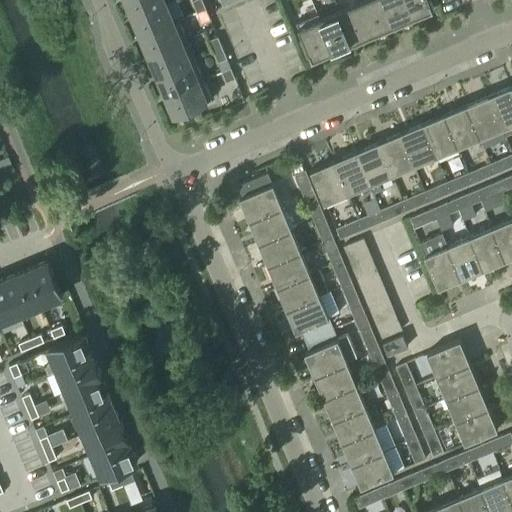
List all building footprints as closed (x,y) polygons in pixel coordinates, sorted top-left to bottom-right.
[(169,0),(126,0),(133,15),(166,1),(169,0)] [(205,7),(202,0),(191,0),(196,11),(205,7)] [(393,25),(382,0),(360,0),(359,1),(372,34),(393,25)] [(413,17),(405,0),(382,0),(393,25),(413,17)] [(429,0),(405,0),(413,17),(433,8),(429,0)] [(141,33),(173,20),(166,1),(133,15),(140,33),(141,33)] [(372,34),(359,1),(338,9),(352,42),(372,34)] [(210,18),(205,7),(196,11),(201,22),(210,18)] [(338,9),(320,17),(318,18),(332,51),(352,42),(338,9)] [(332,51),(318,18),(320,17),(318,13),(296,22),(312,59),(332,51)] [(149,54),(187,38),(178,18),(173,20),(141,33),(140,33),(149,54)] [(213,51),(222,47),(217,36),(208,40),(213,51)] [(158,74),(195,59),(187,38),(149,54),(158,74)] [(218,62),(227,58),(222,47),(213,51),(218,62)] [(167,94),(203,79),(195,59),(158,74),(166,94),(167,94)] [(235,77),(230,67),(221,70),(226,81),(235,77)] [(212,99),(203,79),(167,94),(166,94),(175,115),(212,99)] [(511,87),(511,85),(489,94),(505,134),(511,130),(511,129),(510,124),(511,122),(511,87)] [(489,94),(466,103),(480,136),(484,146),(507,137),(505,134),(489,94)] [(466,103),(444,112),(458,145),(480,136),(466,103)] [(444,112),(422,122),(436,155),(458,145),(444,112)] [(422,122),(400,131),(413,164),(436,155),(422,122)] [(400,131),(377,140),(391,173),(413,164),(400,131)] [(377,140),(355,150),(369,183),(391,173),(377,140)] [(355,150),(333,159),(347,192),(369,183),(355,150)] [(511,154),(490,163),(494,174),(511,166),(511,154)] [(0,158),(0,173),(12,169),(11,166),(6,156),(0,158)] [(333,159),(311,168),(324,201),(347,192),(333,159)] [(490,163),(468,173),(472,183),(494,174),(490,163)] [(305,170),(295,174),(350,308),(361,303),(305,170)] [(268,171),(238,184),(243,195),(240,196),(249,219),(282,205),(293,200),(284,177),(272,182),(268,171)] [(468,173),(446,182),(451,192),(472,183),(468,173)] [(511,174),(410,218),(414,228),(511,186),(511,174)] [(446,182),(424,191),(428,201),(451,192),(446,182)] [(424,191),(402,200),(406,211),(428,201),(424,191)] [(402,200),(379,210),(384,220),(406,211),(402,200)] [(282,205),(249,219),(259,241),(292,227),(282,205)] [(379,210),(357,219),(362,229),(384,220),(379,210)] [(511,217),(491,226),(505,259),(511,255),(511,217)] [(357,219),(336,228),(340,239),(362,229),(357,219)] [(491,226),(469,235),(483,268),(505,259),(491,226)] [(292,227),(259,241),(268,263),(301,250),(292,227)] [(442,233),(420,243),(438,287),(461,277),(447,245),(442,233)] [(469,235),(447,245),(461,277),(483,268),(469,235)] [(363,237),(342,246),(381,338),(402,329),(363,237)] [(301,250),(268,263),(278,286),(310,272),(301,250)] [(47,260),(25,269),(40,305),(62,295),(47,260)] [(331,268),(321,272),(328,291),(338,287),(331,268)] [(25,269),(4,278),(19,313),(40,305),(25,269)] [(310,272),(278,286),(287,308),(320,294),(310,272)] [(4,278),(0,279),(0,321),(19,313),(4,278)] [(320,294),(287,308),(296,330),(329,317),(320,294)] [(61,324),(50,329),(53,336),(65,332),(61,324)] [(369,325),(359,329),(369,351),(379,347),(369,325)] [(40,333),(29,338),(32,345),(43,341),(40,333)] [(54,362),(45,366),(48,373),(57,369),(93,354),(84,333),(48,347),(54,362)] [(309,349),(305,351),(314,373),(347,360),(356,356),(348,336),(347,334),(338,337),(309,349)] [(402,334),(382,342),(388,354),(407,346),(402,334)] [(29,338),(18,342),(21,350),(32,345),(29,338)] [(460,338),(427,352),(437,374),(469,361),(460,338)] [(379,347),(369,351),(415,462),(425,457),(379,347)] [(93,354),(57,369),(66,390),(102,376),(93,354)] [(347,360),(314,373),(324,396),(356,382),(347,360)] [(405,361),(395,366),(433,454),(443,450),(405,361)] [(469,361),(437,374),(446,397),(478,383),(469,361)] [(17,362),(9,365),(14,376),(21,373),(17,362)] [(102,376),(66,390),(75,411),(111,397),(102,376)] [(356,382),(324,396),(333,418),(366,404),(356,382)] [(478,383),(446,397),(455,419),(488,405),(478,383)] [(29,393),(22,396),(27,407),(34,404),(29,393)] [(111,397),(75,411),(84,432),(119,418),(111,397)] [(34,404),(27,407),(31,418),(39,415),(34,404)] [(366,404),(333,418),(342,440),(375,426),(366,404)] [(488,405),(455,419),(465,441),(497,428),(488,405)] [(119,418),(84,432),(92,453),(128,439),(119,418)] [(375,426),(342,440),(352,462),(384,449),(375,426)] [(511,435),(510,431),(354,496),(359,506),(511,442),(511,435)] [(47,435),(39,438),(44,449),(52,446),(47,435)] [(128,439),(92,453),(102,475),(137,461),(128,439)] [(52,446),(44,449),(49,460),(56,457),(52,446)] [(384,449),(352,462),(361,484),(394,471),(384,449)] [(131,472),(119,477),(122,484),(134,480),(131,472)] [(511,472),(503,476),(511,497),(511,472)] [(64,476),(57,479),(61,490),(69,487),(64,476)] [(511,497),(503,476),(481,486),(492,511),(509,511),(511,511),(511,497)] [(119,477),(108,481),(112,489),(122,484),(119,477)] [(492,511),(481,486),(459,495),(465,511),(492,511)] [(89,489),(77,494),(81,502),(92,497),(89,489)] [(77,494),(66,499),(69,506),(81,502),(77,494)] [(465,511),(459,495),(436,504),(439,511),(465,511)]
